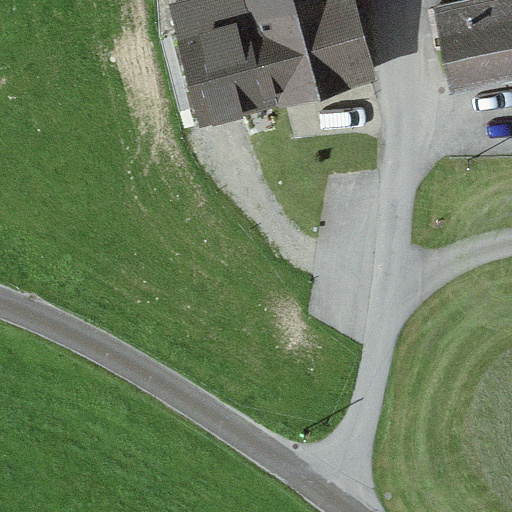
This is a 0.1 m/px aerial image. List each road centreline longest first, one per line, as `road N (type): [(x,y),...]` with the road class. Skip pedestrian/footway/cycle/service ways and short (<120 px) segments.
road 1 (unclassified): [(336,504),(421,0)]
road 2 (unclassified): [(0,302),(164,385),(336,504)]
